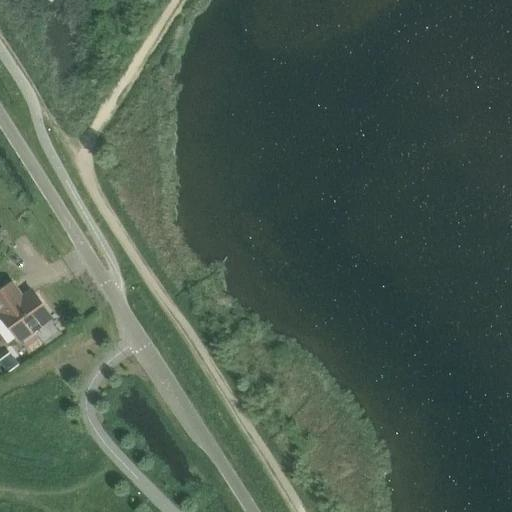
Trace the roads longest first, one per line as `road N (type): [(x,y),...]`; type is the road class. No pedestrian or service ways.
road 1 (unclassified): [(253,511),(0,117)]
road 2 (unknown): [(302,511),(83,173)]
road 3 (unknown): [(181,0),(100,121),(83,173)]
road 4 (unknown): [(83,173),(0,32)]
